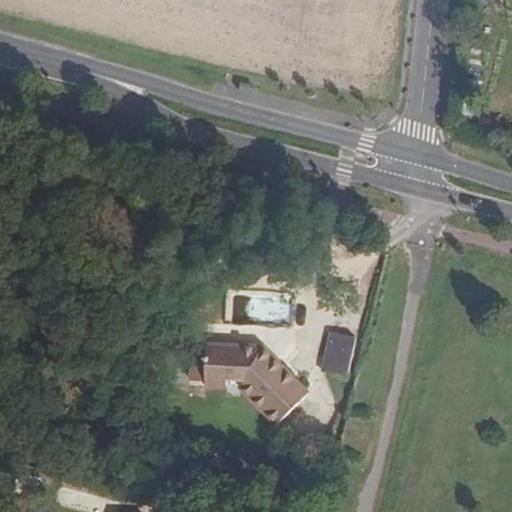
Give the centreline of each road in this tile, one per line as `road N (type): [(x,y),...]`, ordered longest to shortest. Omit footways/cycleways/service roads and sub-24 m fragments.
road 1 (tertiary): [(0,56),(412,176)]
road 2 (residential): [(432,0),(412,176)]
